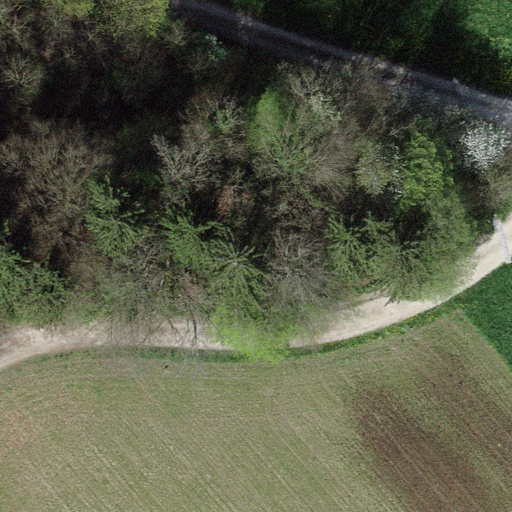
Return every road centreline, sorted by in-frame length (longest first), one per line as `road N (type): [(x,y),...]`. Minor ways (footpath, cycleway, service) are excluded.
road 1 (track): [(511,239),(440,292),(368,321),(288,337),(54,335),(0,347)]
road 2 (track): [(76,0),(511,130)]
